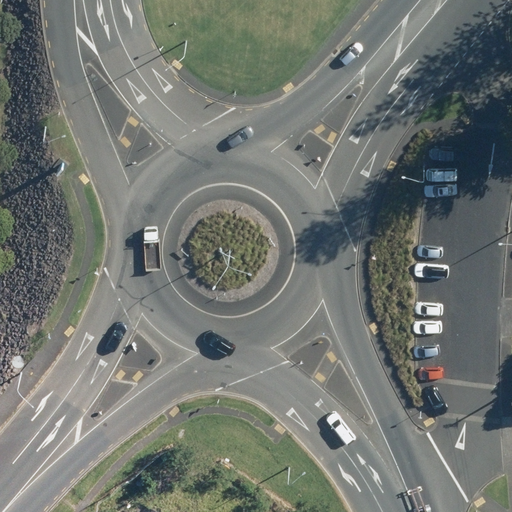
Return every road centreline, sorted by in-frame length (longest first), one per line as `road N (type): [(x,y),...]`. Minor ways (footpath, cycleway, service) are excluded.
road 1 (secondary): [(227,337),(190,374),(9,497)]
road 2 (secondary): [(9,497),(137,261)]
road 3 (tertiary): [(313,257),(383,400),(402,479)]
road 4 (unclassified): [(139,222),(91,133),(65,61),(63,0)]
road 5 (secondary): [(413,29),(314,244)]
road 6 (tertiary): [(402,479),(374,471),(345,447),(232,336)]
road 7 (secondary): [(248,161),(281,124),(413,29)]
road 8 (unclassified): [(104,0),(134,67),(172,112),(233,158)]
road 9 (secondary): [(227,337),(202,333),(158,306),(137,261)]
road 10 (secondary): [(313,257),(306,284),(278,318),(232,336)]
road 11 (secondary): [(139,222),(177,171),(233,158)]
